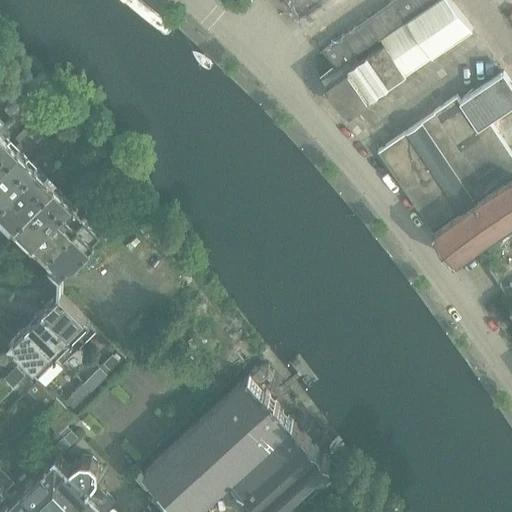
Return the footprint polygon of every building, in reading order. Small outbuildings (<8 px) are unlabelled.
[(472,29),(449,0),(392,0),(322,49),(335,67),(320,78),(321,79),(326,84),(340,100),(350,113),(472,29)] [(436,112),(380,150),(433,228),(511,171),(511,152),(490,120),(511,105),(511,83),(504,72),(461,101),(458,95),(435,111),(436,112)] [(0,161),(15,147),(15,146),(17,143),(9,135),(6,138),(0,131),(0,161)] [(24,155),(15,147),(0,161),(0,196),(32,164),(35,161),(26,153),(24,155)] [(0,196),(0,212),(9,222),(50,181),(32,164),(0,196)] [(434,230),(436,232),(454,259),(455,262),(456,261),(457,260),(484,241),(505,226),(511,221),(511,175),(504,181),(481,197),(436,229),(434,230)] [(28,240),(65,202),(68,199),(50,181),(9,222),(28,240)] [(81,220),(65,202),(28,240),(45,257),(81,220)] [(81,220),(45,257),(62,273),(98,237),(81,220)] [(44,309),(80,345),(97,329),(61,293),(44,309)] [(80,345),(44,309),(27,325),(64,362),(80,345)] [(64,362),(27,325),(10,342),(47,378),(64,362)] [(250,374),(145,470),(160,487),(173,502),(173,501),(183,511),(194,511),(232,477),(245,492),(257,504),(264,511),(277,511),(332,463),(312,440),(307,435),(294,421),(279,405),(280,404),(267,389),(265,390),(263,388),(274,377),(275,372),(269,365),(264,365),(252,376),(250,374)] [(2,381),(12,391),(21,382),(11,372),(2,381)] [(68,399),(75,406),(92,389),(84,382),(68,399)] [(87,511),(102,497),(108,491),(95,478),(100,472),(99,462),(92,455),(83,455),(76,460),(70,465),(61,454),(79,437),(68,426),(15,478),(0,493),(0,511),(2,511),(8,506),(6,503),(10,499),(22,510),(21,511),(87,511)] [(0,493),(15,478),(0,462),(0,493)]
